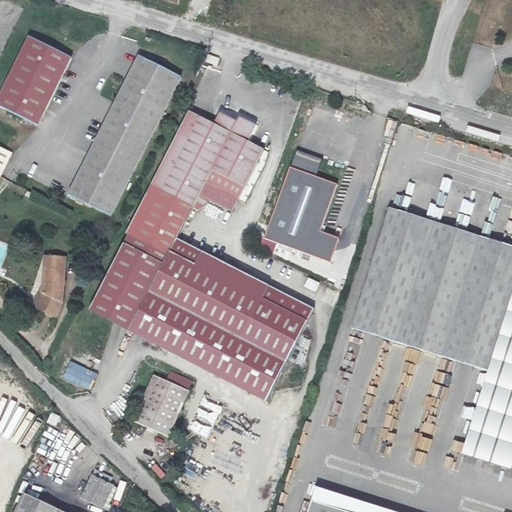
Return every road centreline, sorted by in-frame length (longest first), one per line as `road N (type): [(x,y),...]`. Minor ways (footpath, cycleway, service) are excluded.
road 1 (unclassified): [(420,105),(96,0)]
road 2 (unclassified): [(164,511),(0,340)]
